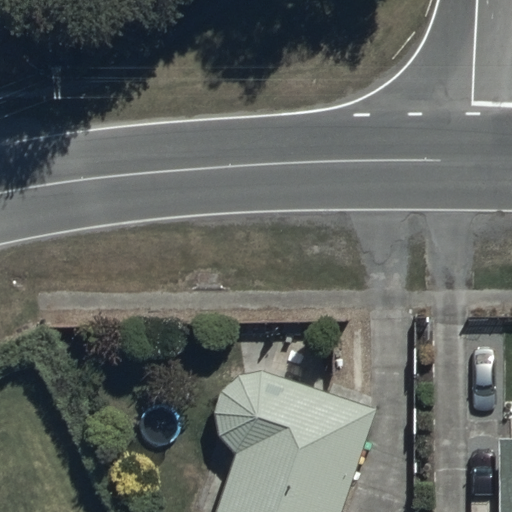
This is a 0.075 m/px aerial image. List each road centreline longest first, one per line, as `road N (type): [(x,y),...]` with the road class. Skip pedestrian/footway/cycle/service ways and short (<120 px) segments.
road 1 (tertiary): [(0,193),(187,168),(474,163)]
road 2 (residential): [(474,163),(479,0)]
